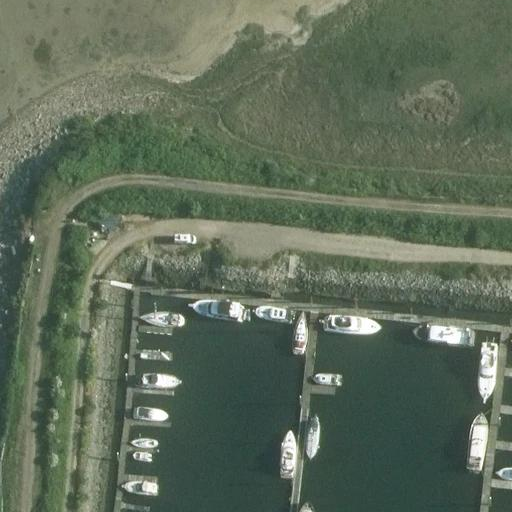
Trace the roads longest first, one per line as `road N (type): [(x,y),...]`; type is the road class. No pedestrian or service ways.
road 1 (track): [(15,511),(44,277),(61,227),(116,178),(158,175),(511,207)]
road 2 (track): [(62,511),(90,289),(102,260),(125,241),(163,230),(226,232),(511,260)]
